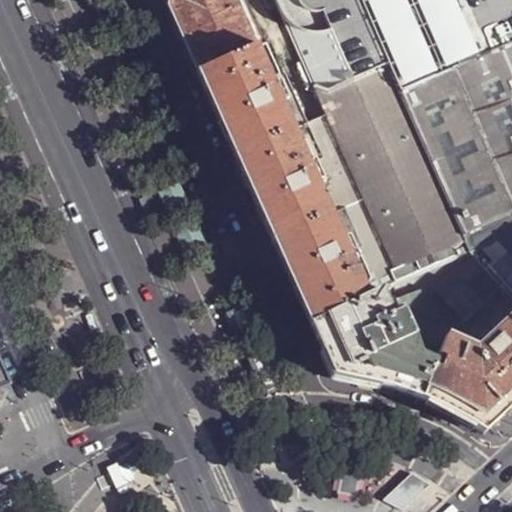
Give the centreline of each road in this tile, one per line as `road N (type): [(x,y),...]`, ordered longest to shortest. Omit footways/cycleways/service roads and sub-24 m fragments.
road 1 (residential): [(508,472),(416,410),(320,389),(141,0)]
road 2 (secondary): [(158,352),(3,0)]
road 3 (secondary): [(257,511),(205,399),(158,352)]
road 4 (residential): [(0,319),(60,460)]
